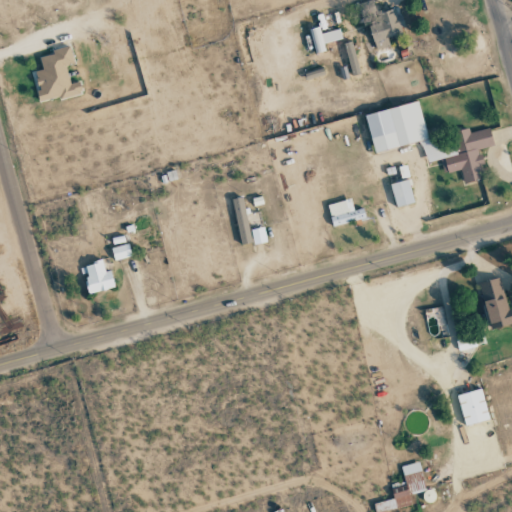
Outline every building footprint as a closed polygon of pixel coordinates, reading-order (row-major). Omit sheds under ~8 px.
[(376,12),(379,22),(369,24),(374,49),(389,46),(387,37),(403,33),(398,8),(376,12)] [(309,29),(315,53),(325,50),(323,43),(341,39),(339,29),(320,33),(319,27),(309,29)] [(82,94),(79,82),(69,84),(65,66),(74,64),(70,48),(39,55),(42,70),(33,72),(40,101),(58,98),(59,99),(82,94)] [(346,50),(353,74),(359,73),(352,48),(346,50)] [(365,114),(373,153),(421,142),(426,163),(442,159),(445,174),(460,170),(463,183),(481,179),(477,164),(482,164),(478,149),(493,146),(489,128),(468,133),(467,128),(451,132),(453,137),(428,143),(419,101),(365,114)] [(390,183),(395,207),(413,203),(409,180),(390,183)] [(240,245),(251,243),(248,224),(253,223),(250,209),(244,210),(242,197),(232,199),(240,245)] [(365,220),(363,209),(353,210),(351,199),(328,203),(331,225),(365,220)] [(250,230),(253,244),(266,241),(263,227),(250,230)] [(111,248),(114,261),(131,256),(128,244),(111,248)] [(114,288),(110,270),(104,271),(102,261),(83,264),(88,293),(114,288)] [(478,283),(490,330),(511,323),(500,277),(478,283)] [(485,345),(483,334),(456,339),(457,349),(485,345)] [(456,395),(464,427),(489,420),(480,389),(456,395)] [(401,466),(407,491),(392,494),(393,499),(373,503),(375,511),(381,511),(412,505),(409,494),(425,491),(418,462),(401,466)]
